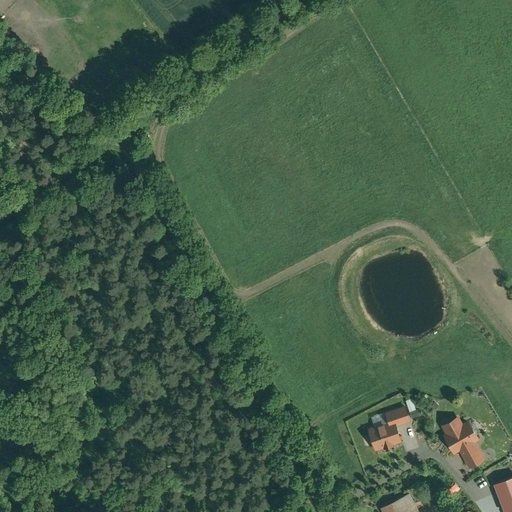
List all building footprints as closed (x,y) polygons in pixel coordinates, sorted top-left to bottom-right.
[(388,411),(391,420),(396,419),(398,423),(410,419),(405,406),(388,411)] [(469,421),(463,425),(458,417),(444,425),(449,433),(446,434),(455,450),(461,447),(470,465),(483,458),(473,440),(478,438),(469,421)] [(391,420),(369,428),(376,448),(403,439),(398,423),(396,419),(391,420)] [(448,489),(453,495),(461,488),(457,483),(448,489)] [(418,511),(410,493),(382,507),(384,511),(418,511)]
